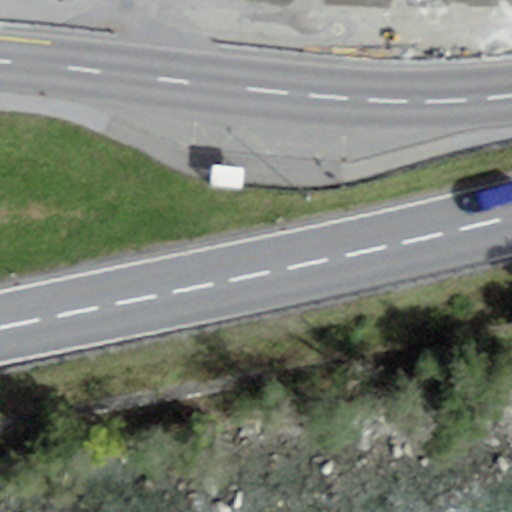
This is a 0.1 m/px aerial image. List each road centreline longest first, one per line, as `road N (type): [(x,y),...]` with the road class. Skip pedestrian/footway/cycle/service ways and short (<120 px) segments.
road 1 (primary): [(511,217),(0,328)]
road 2 (secondary): [(423,101),(0,64)]
